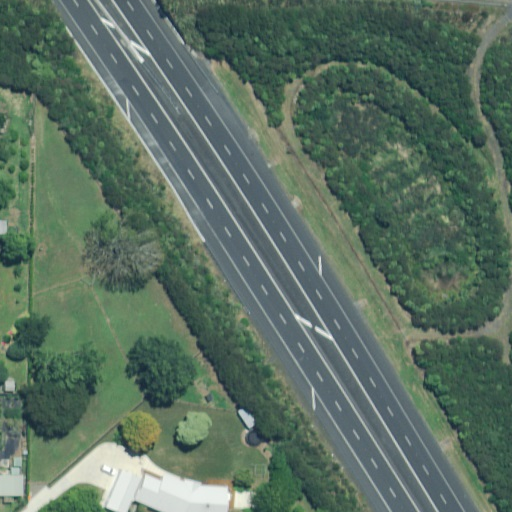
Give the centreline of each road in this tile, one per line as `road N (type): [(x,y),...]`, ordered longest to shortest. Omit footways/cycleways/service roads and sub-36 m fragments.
road 1 (track): [(511,295),(485,327),(427,331),(404,321),(287,127),(288,95),(318,65),(351,60),(398,74),(481,155)]
road 2 (motorway): [(418,511),(90,0)]
road 3 (motorway): [(144,0),(465,511)]
road 4 (track): [(507,0),(479,49),(474,97),(511,185)]
